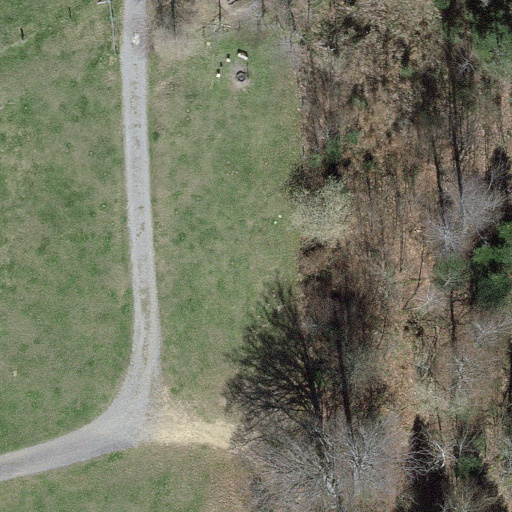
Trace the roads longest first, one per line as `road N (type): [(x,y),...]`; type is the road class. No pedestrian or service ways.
road 1 (track): [(142,423),(137,0)]
road 2 (track): [(0,466),(142,423),(214,440),(253,469),(275,511)]
